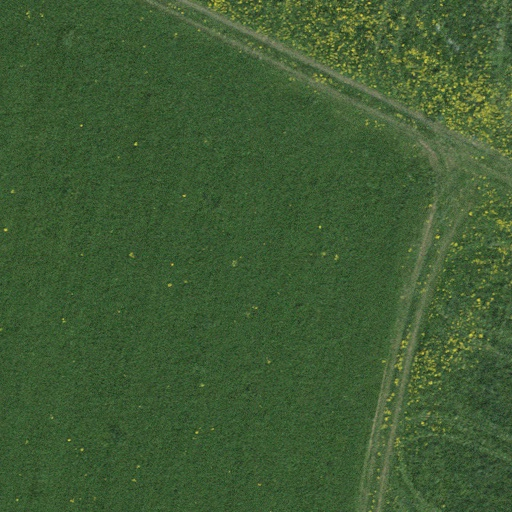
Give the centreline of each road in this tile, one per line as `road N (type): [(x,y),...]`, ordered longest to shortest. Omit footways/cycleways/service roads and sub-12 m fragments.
road 1 (track): [(127,0),(511,178)]
road 2 (track): [(467,157),(404,319),(368,511)]
